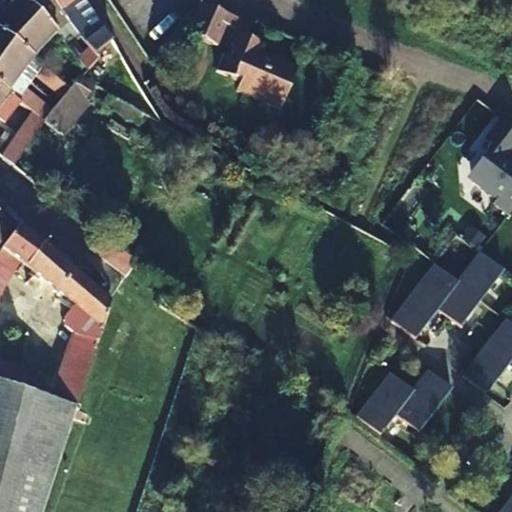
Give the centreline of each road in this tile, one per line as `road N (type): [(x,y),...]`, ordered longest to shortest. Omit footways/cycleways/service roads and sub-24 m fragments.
road 1 (residential): [(451,511),(340,425)]
road 2 (residential): [(0,187),(100,271)]
